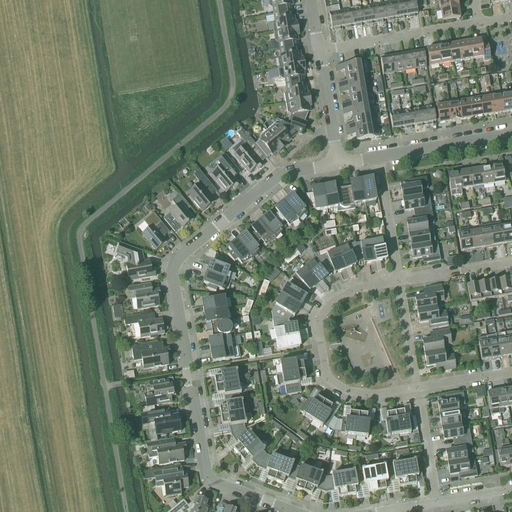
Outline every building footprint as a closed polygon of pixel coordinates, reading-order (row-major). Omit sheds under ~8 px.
[(273,15),(291,12),(290,6),(291,6),(290,0),(292,0),(267,0),(269,7),(272,10),(273,15)] [(415,15),(417,15),(414,0),(413,0),(403,2),(406,17),(409,16),(409,19),(415,18),(415,15)] [(440,11),(458,8),(456,0),(438,0),(440,11)] [(406,17),(403,2),(393,4),(395,19),(398,18),(398,21),(405,20),(404,17),(406,17)] [(395,19),(393,4),(382,5),(385,20),(388,20),(388,23),(393,22),(393,19),(395,19)] [(385,20),(382,5),(372,7),(374,22),(376,22),(377,24),(383,23),(382,21),(385,20)] [(374,22),(372,7),(361,9),(364,24),(366,24),(367,26),(372,25),(372,23),(374,22)] [(340,12),(331,14),(330,8),(325,9),(326,16),(329,15),(332,30),(335,29),(335,32),(341,31),(340,28),(343,28),(340,12)] [(442,22),(460,19),(458,8),(440,11),(442,22)] [(364,24),(361,9),(351,11),(353,26),(355,25),(356,28),(362,27),(361,24),(364,24)] [(353,26),(351,11),(340,12),(343,28),(345,27),(345,30),(351,29),(350,26),(353,26)] [(273,33),(297,29),(296,23),(294,23),(293,18),(292,18),(291,12),(273,15),(274,21),(272,24),(273,33)] [(279,50),(297,47),(296,42),(298,41),(297,36),(299,36),(297,29),(273,33),(275,43),(278,45),(279,50)] [(487,45),(481,46),(480,40),(469,42),(472,60),(482,58),(483,62),(490,61),(487,45)] [(461,62),(472,60),(469,42),(458,44),(461,62)] [(451,64),(461,62),(458,44),(448,46),(451,64)] [(440,65),(451,64),(448,46),(437,48),(440,65)] [(279,69),(303,65),(302,58),(300,58),(299,53),(298,53),(297,47),(279,50),(280,56),(277,60),(279,69)] [(429,67),(440,65),(437,48),(426,50),(429,67)] [(422,53),(420,53),(419,51),(411,52),(414,70),(425,68),(422,53)] [(404,72),(414,70),(411,52),(404,53),(404,56),(401,56),(404,72)] [(401,56),(398,57),(398,54),(390,56),(393,74),(404,72),(401,56)] [(382,75),(393,74),(390,56),(382,57),(383,60),(380,60),(382,75)] [(361,63),(335,67),(336,73),(344,72),(345,77),(363,74),(368,73),(366,62),(361,63)] [(285,86),(303,83),(302,77),(303,77),(302,71),(304,71),(303,65),(279,69),(277,69),(279,77),(282,80),(284,80),(285,86)] [(346,83),(338,84),(339,89),(365,85),(365,84),(363,74),(345,77),(346,83)] [(285,104),(309,100),(308,93),(306,93),(305,88),(304,89),(303,83),(285,86),(286,91),(283,95),(285,104)] [(365,85),(339,89),(340,94),(348,93),(349,98),(367,95),(370,95),(372,95),(370,83),(365,84),(365,85)] [(503,114),(511,112),(511,103),(510,92),(499,94),(503,114)] [(492,116),(503,114),(499,94),(489,96),(492,116)] [(350,104),(341,105),(342,110),(368,106),(367,95),(349,98),(350,104)] [(482,117),(492,116),(489,96),(478,97),(482,117)] [(471,119),(482,117),(478,97),(467,99),(471,119)] [(460,121),(471,119),(467,99),(457,101),(460,121)] [(309,100),(285,104),(286,113),(290,115),(289,117),(290,117),(287,123),(304,129),(306,124),(304,123),(308,112),(310,112),(309,106),(310,106),(309,100)] [(450,123),(460,121),(457,101),(446,103),(450,123)] [(438,125),(450,123),(446,103),(435,105),(438,125)] [(368,106),(342,110),(343,116),(352,114),(352,119),(370,117),(370,116),(368,106)] [(432,107),(421,109),(424,124),(426,124),(427,127),(433,126),(432,123),(434,122),(432,107)] [(421,109),(411,111),(413,126),(416,126),(416,129),(422,128),(422,125),(424,124),(421,109)] [(411,111),(400,113),(403,128),(405,127),(406,130),(411,129),(411,126),(413,126),(411,111)] [(400,113),(389,115),(392,130),(394,129),(395,129),(395,132),(401,131),(400,128),(403,128),(400,113)] [(353,125),(345,126),(346,132),(376,126),(374,116),(370,116),(370,117),(352,119),(353,125)] [(273,125),(266,131),(283,150),(288,145),(286,144),(291,140),(289,139),(296,133),(302,135),(304,129),(287,123),(287,124),(281,122),(277,125),(273,125)] [(376,126),(346,132),(347,137),(355,136),(356,141),(374,138),(378,138),(378,137),(376,126)] [(259,141),(255,144),(260,151),(267,158),(271,155),(272,156),(276,152),(278,154),(283,150),(266,131),(259,137),(259,141)] [(246,145),(233,156),(248,174),(256,168),(258,170),(263,165),(255,155),(260,151),(255,144),(247,134),(240,139),(246,145)] [(218,168),(210,175),(225,193),(232,187),(234,189),(240,185),(234,177),(239,173),(237,170),(225,155),(215,164),(218,168)] [(504,170),(502,170),(501,164),(496,165),(494,167),(490,168),(493,185),(508,183),(504,170)] [(490,168),(485,169),(484,167),(479,168),(483,187),(493,185),(490,168)] [(472,189),(483,187),(479,168),(474,169),(473,171),(469,171),(472,189)] [(199,184),(187,194),(202,212),(215,201),(208,193),(214,189),(198,171),(192,175),(199,184)] [(462,195),(461,190),(458,171),(453,172),(452,174),(447,175),(451,197),(462,195)] [(469,171),(464,172),(462,171),(458,171),(461,190),(472,189),(469,171)] [(413,186),(400,188),(402,200),(421,197),(419,191),(427,189),(425,178),(412,180),(413,186)] [(364,204),(375,202),(371,180),(360,182),(364,204)] [(353,205),(364,204),(360,182),(350,184),(350,188),(353,205)] [(337,208),(334,191),(333,187),(322,189),(326,210),(337,208)] [(354,210),(353,205),(350,188),(334,191),(337,208),(337,213),(354,210)] [(315,212),(326,210),(322,189),(311,190),(312,195),(307,196),(311,204),(314,203),(315,212)] [(170,214),(163,220),(174,234),(181,228),(182,229),(193,220),(184,210),(188,206),(179,195),(172,202),(177,208),(169,214),(170,214)] [(299,198),(295,201),(291,196),(283,203),(299,223),(300,223),(299,221),(305,213),(301,208),(304,205),(299,198)] [(421,197),(402,200),(404,212),(417,210),(418,216),(431,213),(431,210),(428,196),(421,197)] [(299,224),(299,223),(283,203),(274,210),(278,214),(275,217),(281,225),(284,222),(288,227),(297,222),(299,224)] [(162,238),(169,233),(152,213),(143,222),(149,229),(141,235),(155,252),(166,243),(162,238)] [(419,221),(406,223),(408,235),(427,232),(426,226),(433,224),(431,213),(418,216),(419,221)] [(275,217),(272,220),(268,216),(259,223),(276,243),(277,242),(275,241),(282,233),(278,227),(281,225),(275,217)] [(275,243),(276,243),(259,223),(251,230),(254,234),(251,237),(257,244),(260,241),(265,247),(274,242),(275,243)] [(500,228),(501,228),(500,224),(489,226),(493,249),(497,248),(499,246),(503,245),(500,228)] [(488,249),(493,249),(489,226),(479,228),(479,231),(482,249),(486,248),(488,249)] [(509,246),(511,245),(511,231),(511,226),(501,228),(500,228),(503,245),(507,244),(509,246)] [(472,252),(468,233),(468,230),(457,231),(460,253),(465,252),(467,253),(472,252)] [(427,232),(408,235),(410,248),(429,245),(435,244),(433,231),(427,232)] [(477,250),(482,249),(479,231),(468,233),(472,252),(476,252),(477,250)] [(251,237),(248,239),(244,235),(236,242),(252,262),(253,261),(252,260),(259,252),(254,246),(257,244),(251,237)] [(374,263),(385,261),(381,240),(371,241),(374,263)] [(360,243),(355,244),(358,263),(363,262),(363,265),(374,263),(371,241),(360,243)] [(252,263),(252,262),(236,242),(228,249),(231,253),(227,256),(234,264),(237,261),(241,266),(250,261),(252,263)] [(355,243),(336,250),(344,271),(355,266),(354,264),(358,263),(355,244),(355,243)] [(429,245),(410,248),(412,260),(426,258),(427,263),(440,261),(438,250),(437,243),(435,244),(429,245)] [(143,262),(141,252),(120,244),(117,251),(116,255),(127,259),(128,265),(125,265),(128,282),(154,277),(153,270),(150,271),(148,261),(143,262)] [(296,251),(292,254),(295,258),(300,255),(305,251),(302,247),(297,251),(296,251)] [(334,275),(344,271),(336,250),(320,257),(328,273),(333,271),(334,275)] [(287,265),(295,258),(292,254),(283,261),(287,265)] [(328,273),(320,257),(320,255),(303,268),(317,285),(326,278),(324,276),(328,273)] [(224,268),(226,264),(217,261),(215,265),(210,263),(206,273),(230,282),(231,281),(229,281),(231,270),(224,268)] [(295,276),(291,279),(300,287),(302,285),(302,284),(304,286),(309,292),(317,285),(303,268),(295,275),(295,276)] [(230,283),(230,282),(206,273),(202,284),(207,286),(206,290),(215,293),(216,289),(223,291),(228,283),(230,283)] [(507,304),(511,302),(511,300),(508,279),(498,281),(501,297),(506,296),(507,304)] [(490,298),(501,297),(498,281),(488,283),(490,298)] [(299,308),(303,302),(300,300),(304,295),(289,282),(281,296),(299,308)] [(480,300),(490,298),(488,283),(477,285),(480,300)] [(158,290),(150,291),(149,285),(127,288),(129,295),(130,301),(135,300),(137,311),(158,307),(157,305),(158,304),(159,303),(158,302),(158,301),(157,300),(156,298),(159,298),(158,290)] [(469,302),(480,300),(477,285),(466,286),(469,302)] [(263,298),(267,288),(262,286),(258,296),(263,298)] [(422,297),(414,298),(416,311),(440,307),(439,301),(443,301),(440,287),(427,289),(421,290),(422,297)] [(294,317),(299,308),(281,296),(271,313),(272,319),(287,322),(291,316),(294,317)] [(223,299),(202,303),(203,314),(225,310),(223,299)] [(440,307),(416,311),(419,324),(427,323),(428,329),(433,328),(447,326),(445,312),(441,313),(440,307)] [(225,310),(203,314),(205,324),(226,321),(225,310)] [(140,316),(123,319),(124,327),(137,324),(140,339),(149,337),(150,339),(157,338),(157,336),(163,335),(160,320),(141,323),(140,316)] [(471,324),(470,317),(460,319),(461,326),(471,324)] [(297,337),(295,326),(292,327),(291,322),(287,322),(272,319),(275,341),(297,337)] [(226,321),(205,324),(206,331),(211,331),(212,330),(213,333),(211,334),(210,334),(210,337),(211,340),(211,341),(230,337),(234,337),(231,320),(228,321),(226,321)] [(430,340),(422,341),(424,354),(447,351),(446,345),(450,344),(448,330),(434,332),(429,333),(430,340)] [(499,358),(508,357),(504,334),(495,336),(499,358)] [(490,360),(499,358),(495,336),(486,337),(490,360)] [(211,341),(208,341),(210,352),(236,347),(234,337),(230,337),(211,341)] [(277,351),(299,348),(297,337),(275,341),(277,351)] [(481,361),(490,360),(486,337),(477,339),(481,361)] [(157,343),(130,348),(133,362),(141,361),(143,370),(167,366),(166,358),(169,357),(168,349),(159,350),(157,343)] [(236,347),(210,352),(211,362),(211,363),(226,361),(234,360),(240,359),(238,348),(236,348),(236,347)] [(447,351),(424,354),(426,367),(434,366),(436,373),(441,372),(455,370),(452,356),(448,356),(447,351)] [(302,362),(295,363),(294,357),(279,359),(280,363),(278,363),(278,366),(279,365),(281,375),(303,371),(302,362)] [(236,370),(234,371),(234,367),(219,370),(220,376),(213,377),(214,386),(237,382),(236,373),(236,370)] [(298,381),(305,380),(303,371),(281,375),(275,376),(277,388),(284,386),(286,396),(300,393),(298,381)] [(170,386),(167,386),(166,380),(148,383),(149,389),(146,390),(147,395),(144,396),(146,408),(170,404),(169,398),(175,397),(174,393),(171,391),(170,386)] [(240,391),(239,392),(237,382),(214,386),(216,395),(223,394),(224,400),(239,398),(238,394),(240,394),(240,391)] [(502,409),(507,408),(504,391),(496,392),(499,415),(502,414),(502,409)] [(496,392),(486,394),(489,411),(490,416),(499,415),(496,392)] [(450,402),(436,404),(438,416),(457,413),(456,406),(464,405),(462,394),(449,396),(450,402)] [(312,422),(324,402),(317,397),(313,403),(307,400),(299,412),(303,414),(302,416),(304,418),(304,417),(312,422)] [(241,401),(240,402),(239,398),(224,400),(225,407),(218,409),(220,417),(243,413),(241,404),(242,404),(241,401)] [(298,405),(295,401),(290,404),(293,409),(298,405)] [(328,413),(331,407),(324,402),(312,422),(319,426),(319,427),(321,429),(322,427),(326,429),(334,417),(328,413)] [(177,416),(169,418),(167,411),(140,416),(141,423),(142,429),(153,427),(155,437),(180,433),(177,416)] [(387,421),(380,423),(382,437),(386,437),(387,439),(389,438),(389,437),(398,436),(394,413),(393,413),(393,411),(385,412),(387,421)] [(411,417),(404,418),(403,412),(394,413),(398,436),(408,434),(408,435),(410,435),(409,432),(413,432),(411,417)] [(245,422),(244,423),(243,413),(220,417),(221,426),(228,425),(230,435),(231,436),(244,430),(244,425),(245,425),(245,422)] [(355,437),(358,414),(349,413),(348,420),(341,419),(340,433),(344,434),(343,436),(347,436),(347,435),(355,437)] [(457,413),(438,416),(440,429),(459,426),(457,413)] [(366,422),(367,415),(358,414),(355,437),(365,438),(364,438),(367,439),(367,437),(371,437),(372,423),(366,422)] [(459,426),(440,429),(443,440),(456,438),(457,444),(470,442),(468,430),(460,432),(459,426)] [(249,433),(247,434),(244,430),(231,436),(238,445),(232,450),(238,457),(256,442),(250,435),(250,434),(249,433)] [(184,445),(173,447),(172,440),(145,445),(148,460),(157,459),(158,467),(183,463),(181,454),(185,453),(184,445)] [(262,449),(256,442),(238,457),(244,464),(249,459),(256,468),(257,468),(266,456),(265,456),(262,452),(264,451),(262,449)] [(458,450),(444,452),(447,464),(465,461),(469,460),(468,454),(472,453),(470,442),(457,444),(458,450)] [(499,469),(508,467),(504,445),(501,445),(502,451),(496,452),(499,469)] [(273,457),(273,456),(271,456),(270,458),(266,456),(257,468),(268,472),(265,479),(274,482),(282,460),(273,457)] [(291,463),(291,464),(282,460),(274,482),(282,485),(285,479),(290,481),(296,467),(292,466),(293,464),(291,463)] [(465,461),(447,464),(449,476),(462,474),(463,479),(476,477),(474,466),(473,460),(469,460),(465,461)] [(418,462),(415,463),(414,461),(412,461),(413,462),(403,464),(407,487),(416,485),(414,478),(421,477),(418,462)] [(398,488),(407,487),(403,464),(394,465),(394,464),(391,465),(391,467),(388,468),(390,482),(397,481),(398,488)] [(302,468),(303,467),(300,466),(299,468),(296,467),(290,481),(297,483),(294,489),(303,492),(311,471),(302,468)] [(388,468),(384,468),(384,466),(382,466),(382,467),(373,469),(377,492),(386,490),(384,483),(390,482),(388,468)] [(185,475),(182,475),(180,469),(150,474),(152,481),(154,480),(155,488),(163,487),(165,498),(180,496),(179,490),(187,489),(185,475)] [(368,493),(377,492),(373,469),(363,470),(361,470),(362,472),(358,473),(360,487),(367,486),(368,493)] [(320,473),(320,474),(311,471),(303,492),(311,496),(314,489),(325,493),(326,478),(321,476),(322,474),(320,473)] [(358,473),(354,473),(354,471),(351,472),(342,474),(346,497),(355,495),(353,488),(360,487),(358,473)] [(338,498),(346,497),(342,474),(333,476),(333,475),(331,475),(331,477),(327,478),(326,478),(325,493),(336,491),(338,498)] [(208,511),(209,510),(204,508),(206,502),(204,502),(204,500),(203,499),(202,499),(201,499),(200,499),(199,500),(197,499),(196,502),(194,501),(193,506),(190,505),(187,506),(182,500),(167,511),(208,511)]
